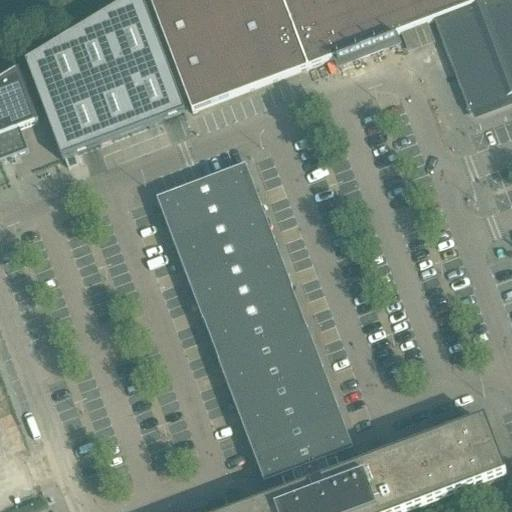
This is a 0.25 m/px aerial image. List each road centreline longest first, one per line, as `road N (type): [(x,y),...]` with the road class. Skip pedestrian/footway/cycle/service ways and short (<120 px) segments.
road 1 (unclassified): [(444,174),(407,74),(0,222)]
road 2 (unclassified): [(0,304),(79,511)]
road 3 (unclassified): [(511,362),(444,174)]
road 4 (unknown): [(27,376),(159,328)]
